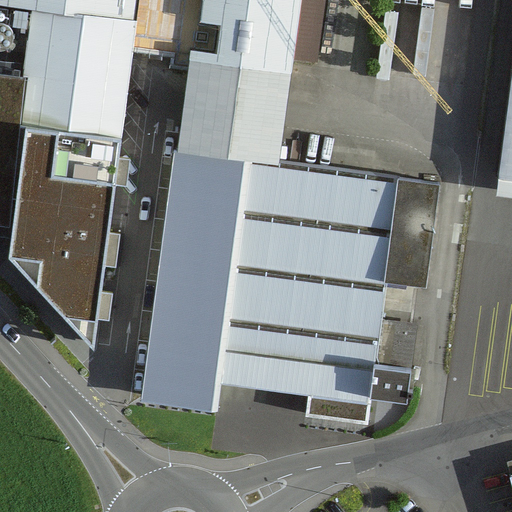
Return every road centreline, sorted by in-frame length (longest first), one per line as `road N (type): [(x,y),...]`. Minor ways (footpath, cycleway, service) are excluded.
road 1 (residential): [(511,415),(339,462),(226,510)]
road 2 (secondary): [(0,336),(144,497)]
